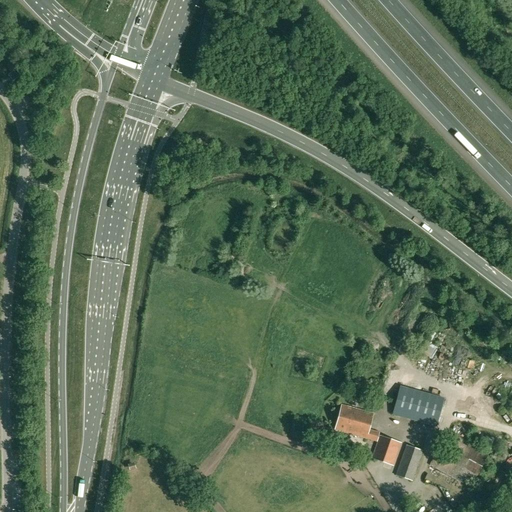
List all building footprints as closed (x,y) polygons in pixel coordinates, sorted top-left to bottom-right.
[(8,75),(11,79),(13,81),(22,74),(17,68),(8,75)] [(34,88),(25,95),(31,102),(40,94),(34,88)] [(391,412),(435,425),(443,398),(398,385),(391,412)] [(341,405),(334,430),(377,441),(379,432),(369,429),(373,414),(341,405)] [(371,458),(391,466),(400,443),(380,435),(371,458)] [(444,436),(429,466),(471,487),(488,453),(475,446),(473,450),(444,436)] [(394,474),(411,481),(422,451),(405,444),(394,474)]
